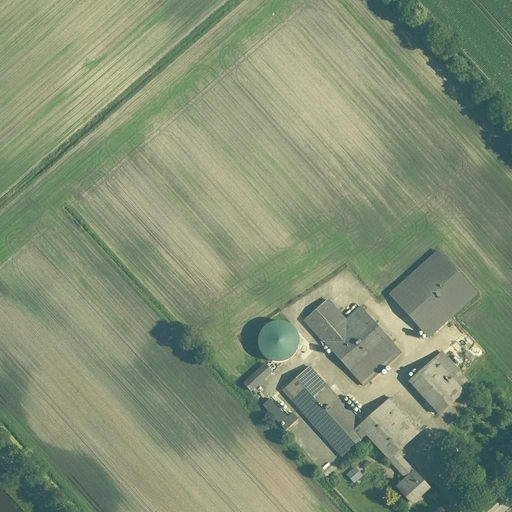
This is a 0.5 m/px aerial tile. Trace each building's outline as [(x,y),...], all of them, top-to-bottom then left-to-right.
[(438,253),(389,298),(428,340),(477,295),(438,253)] [(323,295),(298,316),(360,389),(401,354),(357,302),(341,316),(323,295)] [(293,332),(287,327),(281,325),(273,325),(267,328),(261,332),(258,339),(257,346),(258,352),(261,358),(265,362),(271,365),(277,366),(284,365),(289,362),(294,357),(297,352),(298,345),(296,338),(293,332)] [(436,346),(402,377),(434,411),(468,380),(436,346)] [(406,500),(425,483),(393,448),(417,426),(385,391),(356,417),(303,359),(274,386),(296,410),(307,400),(340,436),(315,459),(325,470),(352,444),(349,441),(360,431),(400,475),(391,483),(406,500)] [(250,393),(272,372),(263,363),(242,384),(250,393)] [(297,419),(291,413),(287,417),(269,399),(261,406),(285,431),(297,419)] [(354,467),(345,475),(353,484),(362,476),(354,467)]
